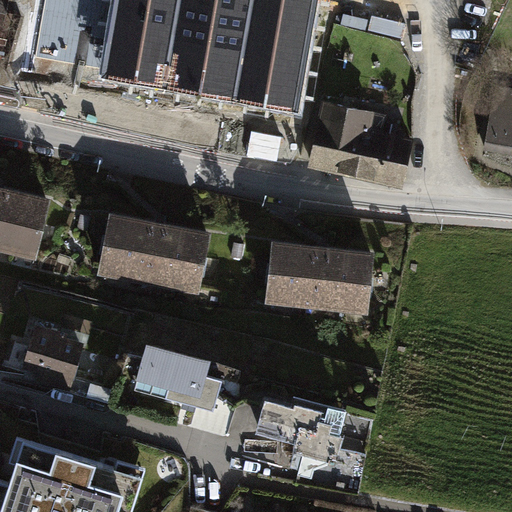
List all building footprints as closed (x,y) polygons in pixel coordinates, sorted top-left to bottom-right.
[(128,0),(108,85),(151,95),(173,0),(128,0)] [(82,36),(37,25),(26,73),(85,87),(99,27),(85,23),(82,36)] [(294,32),(276,86),(315,99),(333,45),(294,32)] [(214,90),(195,86),(183,134),(202,139),(214,90)] [(511,99),(494,96),(485,147),(511,151),(511,99)] [(376,113),(323,101),(309,169),(404,189),(415,138),(373,129),(376,113)] [(44,203),(0,193),(0,249),(32,257),(44,203)] [(110,219),(99,280),(200,297),(210,236),(110,219)] [(375,253),(277,243),(272,304),(370,313),(375,253)] [(82,342),(34,328),(22,370),(70,384),(82,342)] [(207,364),(140,347),(128,394),(210,415),(218,384),(203,380),(207,364)] [(347,414),(266,393),(257,427),(291,436),(287,449),(335,462),(347,414)] [(130,511),(144,466),(22,430),(8,479),(0,476),(0,511),(115,511),(116,510),(121,511),(130,511)]
